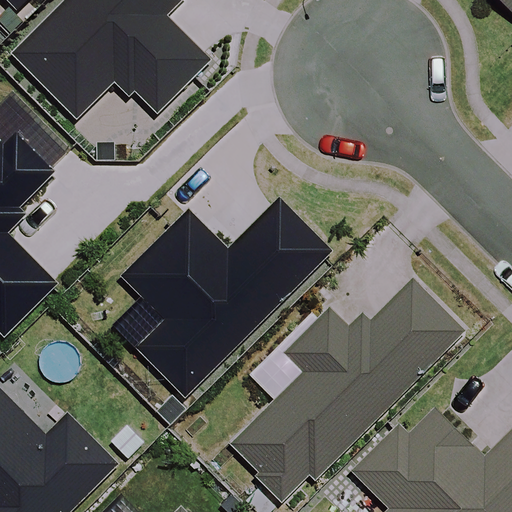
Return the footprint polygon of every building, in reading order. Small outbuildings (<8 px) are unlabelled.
[(182,0),(64,0),(14,50),(80,117),(118,79),(132,93),(138,87),(161,110),(213,59),(168,15),(182,0)] [(55,172),(16,133),(4,146),(0,142),(0,326),(9,335),(60,285),(8,233),(28,214),(20,206),(55,172)] [(230,250),(192,211),(128,274),(148,294),(118,324),(191,397),(337,253),(282,198),(230,250)] [(289,505),(469,330),(412,271),(231,447),(289,505)] [(0,387),(0,511),(71,511),(121,464),(71,414),(49,436),(0,387)] [(511,511),(511,436),(488,460),(439,410),(410,440),(400,430),(358,471),(395,508),(390,511),(511,511)]
